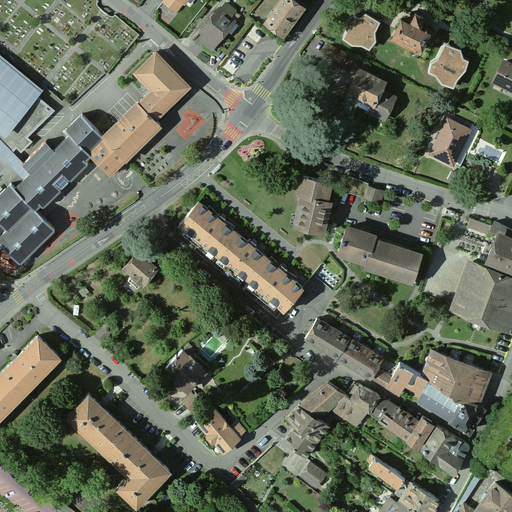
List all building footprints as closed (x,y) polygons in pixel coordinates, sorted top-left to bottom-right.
[(186,0),(161,0),(162,0),(177,13),(186,0)] [(205,35),(200,41),(212,50),(237,18),(233,15),(237,9),(225,0),(221,6),(219,4),(199,30),(205,35)] [(296,0),(278,0),(273,6),(294,22),(305,6),(296,0)] [(282,37),(294,22),(273,6),(262,22),(282,37)] [(360,16),(353,12),(349,19),(348,29),(344,36),(355,42),(364,42),(372,48),(378,38),(376,29),(381,20),(366,11),(360,16)] [(403,13),(390,39),(420,53),(433,28),(422,23),(425,16),(415,11),(412,17),(403,13)] [(463,47),(446,41),(440,56),(432,60),(429,70),(438,73),(443,80),(455,85),(458,76),(467,66),(471,57),(465,55),(463,47)] [(352,73),(359,60),(348,54),(348,53),(330,44),(324,57),(341,65),(340,67),(352,73)] [(150,92),(138,103),(156,122),(193,87),(189,84),(158,50),(133,74),(146,88),(150,92)] [(0,138),(2,141),(11,151),(22,140),(26,136),(47,116),(54,109),(38,97),(44,90),(0,54),(0,138)] [(511,62),(504,58),(492,82),(511,91),(511,62)] [(385,121),(397,96),(383,89),(387,80),(358,66),(344,93),(370,106),(367,112),(385,121)] [(161,128),(156,122),(138,103),(133,108),(128,112),(124,117),(119,121),(115,125),(103,136),(83,114),(67,130),(71,134),(92,156),(110,176),(161,128)] [(11,151),(13,152),(17,149),(21,153),(33,142),(28,138),(30,136),(36,130),(43,123),(49,117),(55,111),(54,109),(26,136),(22,140),(11,151)] [(447,116),(429,154),(454,167),(473,129),(447,116)] [(84,161),(92,156),(71,134),(54,151),(46,143),(25,164),(23,166),(30,174),(24,180),(15,188),(12,185),(0,196),(0,219),(9,229),(6,232),(0,238),(21,260),(55,228),(36,209),(43,203),(45,205),(87,164),(84,161)] [(0,138),(0,155),(13,169),(16,172),(24,180),(30,174),(23,166),(25,164),(13,152),(11,151),(2,141),(0,138)] [(213,175),(222,167),(220,165),(220,164),(210,173),(211,173),(213,175)] [(317,179),(303,176),(299,194),(303,195),(295,226),(326,233),(327,229),(334,201),(331,201),(335,184),(317,179)] [(383,190),(366,185),(363,193),(367,194),(384,199),(387,191),(383,190)] [(217,257),(238,231),(198,199),(178,225),(217,257)] [(492,227),(470,219),(467,228),(487,235),(489,231),(498,235),(499,233),(511,238),(511,230),(494,222),(492,227)] [(366,268),(383,273),(393,242),(378,237),(379,233),(357,227),(349,224),(345,238),(340,255),(368,263),(366,268)] [(245,279),(265,254),(238,231),(217,257),(245,279)] [(487,261),(486,264),(505,272),(511,254),(511,238),(499,233),(498,235),(487,261)] [(426,252),(393,242),(383,273),(416,283),(426,252)] [(159,267),(137,248),(121,267),(143,286),(159,267)] [(265,254),(245,279),(285,312),(306,286),(265,254)] [(511,274),(505,272),(486,264),(471,258),(452,309),(501,328),(511,332),(511,329),(511,274)] [(84,297),(89,292),(85,287),(79,291),(84,297)] [(334,289),(326,302),(380,333),(388,320),(334,289)] [(304,339),(338,359),(351,336),(317,316),(304,339)] [(5,367),(29,391),(63,356),(39,332),(5,367)] [(385,357),(351,336),(338,359),(373,380),(380,369),(385,357)] [(422,374),(430,379),(463,401),(482,405),(495,371),(487,368),(432,347),(422,374)] [(208,372),(185,350),(166,370),(189,391),(208,372)] [(392,376),(380,369),(373,380),(401,396),(407,385),(418,391),(417,395),(421,397),(430,379),(422,374),(400,362),(392,376)] [(0,419),(29,391),(5,367),(0,372),(0,419)] [(418,401),(451,422),(463,401),(430,379),(421,397),(418,401)] [(300,405),(329,425),(335,416),(330,412),(331,411),(344,393),(328,381),(300,405)] [(358,382),(347,396),(368,413),(370,414),(372,412),(381,396),(358,382)] [(65,416),(104,453),(129,427),(92,392),(90,390),(65,416)] [(194,391),(183,401),(193,412),(204,403),(194,391)] [(358,426),(368,413),(347,396),(344,393),(331,411),(357,427),(358,426)] [(392,419),(400,408),(381,396),(372,412),(379,417),(378,418),(379,422),(385,414),(392,419)] [(482,405),(463,401),(451,422),(473,435),(489,408),(482,405)] [(294,410),(324,435),(330,427),(328,426),(329,425),(300,405),(294,410)] [(390,430),(404,410),(400,408),(392,419),(385,414),(379,422),(390,430)] [(215,409),(199,424),(223,452),(247,431),(239,422),(232,429),(215,409)] [(324,435),(294,410),(285,418),(294,427),(319,442),(321,439),(324,435)] [(404,410),(390,430),(406,443),(421,421),(404,410)] [(421,421),(406,443),(412,447),(419,451),(435,426),(422,418),(421,421)] [(419,451),(436,464),(453,434),(437,424),(435,426),(419,451)] [(155,451),(129,427),(104,453),(129,475),(117,488),(139,508),(147,499),(175,470),(155,451)] [(319,442),(294,427),(289,433),(283,441),(294,451),(307,459),(314,449),(319,442)] [(467,442),(453,434),(436,464),(452,476),(455,478),(470,448),(467,442)] [(382,479),(391,467),(371,453),(366,461),(371,464),(368,469),(382,479)] [(327,472),(309,459),(299,474),(316,487),(327,472)] [(391,467),(382,479),(398,490),(406,478),(391,467)] [(464,501),(457,511),(473,511),(474,511),(475,511),(511,511),(511,491),(496,480),(475,509),(464,501)] [(412,481),(406,489),(434,508),(439,498),(412,481)] [(421,511),(432,511),(434,508),(406,489),(400,497),(421,511)] [(421,511),(400,497),(389,490),(384,498),(388,500),(385,504),(382,508),(386,511),(421,511)]
